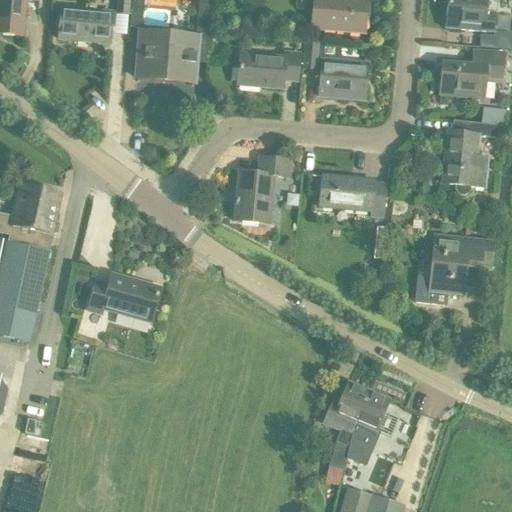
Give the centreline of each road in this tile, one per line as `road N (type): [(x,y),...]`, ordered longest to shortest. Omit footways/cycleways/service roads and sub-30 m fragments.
road 1 (residential): [(412,0),(401,108),(387,140),(229,129),(165,215)]
road 2 (tertiary): [(511,416),(323,319),(165,215)]
road 3 (tertiary): [(165,215),(0,93)]
